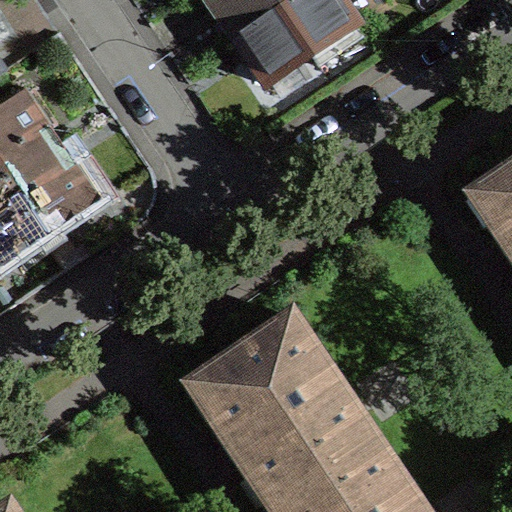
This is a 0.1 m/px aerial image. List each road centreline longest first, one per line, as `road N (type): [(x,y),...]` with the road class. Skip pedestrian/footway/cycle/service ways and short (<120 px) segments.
road 1 (residential): [(229,212),(511,20)]
road 2 (residential): [(0,367),(229,212)]
road 3 (residential): [(85,0),(229,212)]
